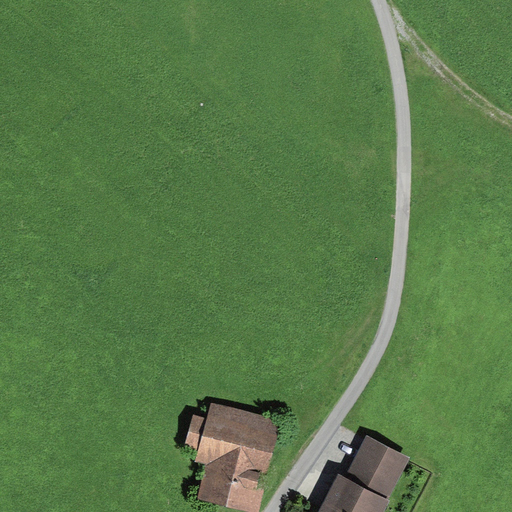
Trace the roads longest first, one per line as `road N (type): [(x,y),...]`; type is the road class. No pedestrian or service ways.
road 1 (unclassified): [(277,511),(335,428),(387,328),(402,259),(395,58),(376,0)]
road 2 (unknown): [(82,0),(229,158),(286,183),(405,188)]
road 3 (track): [(511,119),(382,13)]
